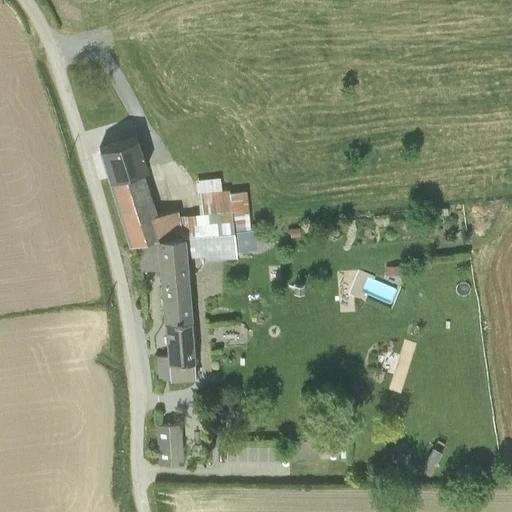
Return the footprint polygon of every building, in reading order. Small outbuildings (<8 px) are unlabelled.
[(139,137),(98,149),(107,178),(144,167),(148,166),(139,137)] [(144,167),(107,178),(127,244),(137,241),(153,236),(232,231),(249,227),(247,188),(231,190),(231,186),(222,188),(221,174),(196,178),(199,212),(180,214),(179,206),(157,211),(144,167)] [(235,254),(232,231),(153,236),(137,241),(139,268),(157,268),(163,320),(190,316),(186,260),(235,254)] [(366,296),(369,289),(392,299),(398,285),(361,269),(352,290),(366,296)] [(194,376),(190,316),(163,320),(164,352),(155,353),(158,381),(194,376)] [(184,459),(180,421),(154,424),(158,462),(184,459)] [(294,455),(320,456),(321,437),(295,436),(294,455)] [(426,466),(433,471),(444,450),(437,446),(426,466)] [(395,451),(397,470),(414,469),(413,450),(395,451)]
